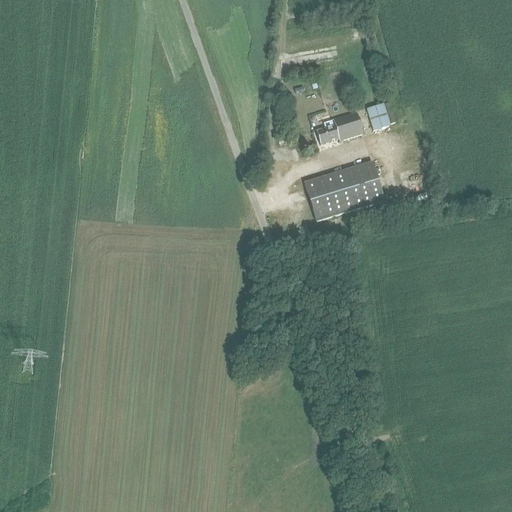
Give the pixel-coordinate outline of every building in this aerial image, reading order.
[(311,86),(291,91),(292,96),(312,91),(311,86)] [(363,109),(360,96),(351,98),(355,111),(363,109)] [(383,106),(366,112),(373,133),(390,127),(389,126),(396,124),(390,104),(383,106)] [(320,147),(330,144),(338,141),(339,143),(363,136),(356,114),(333,122),(323,125),(325,131),(316,133),(320,147)] [(362,210),(384,203),(372,164),(304,185),(316,224),(362,210)] [(405,197),(409,210),(435,202),(428,179),(402,187),(405,197)]
